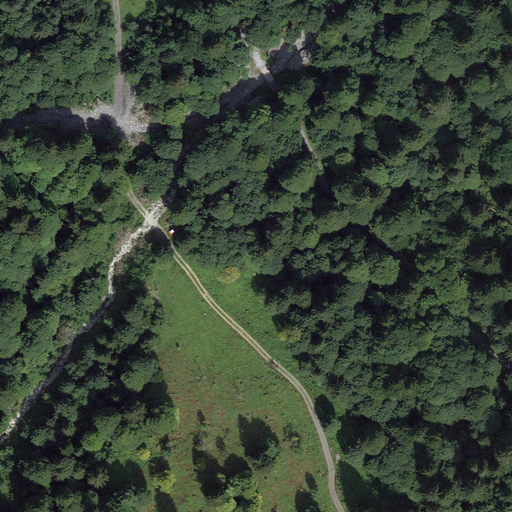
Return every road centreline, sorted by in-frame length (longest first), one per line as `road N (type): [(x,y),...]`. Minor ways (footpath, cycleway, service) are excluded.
road 1 (track): [(113,0),(137,195),(194,280),(298,387),(329,453),(339,511)]
road 2 (track): [(511,357),(487,344),(367,236),(251,57),(230,0)]
